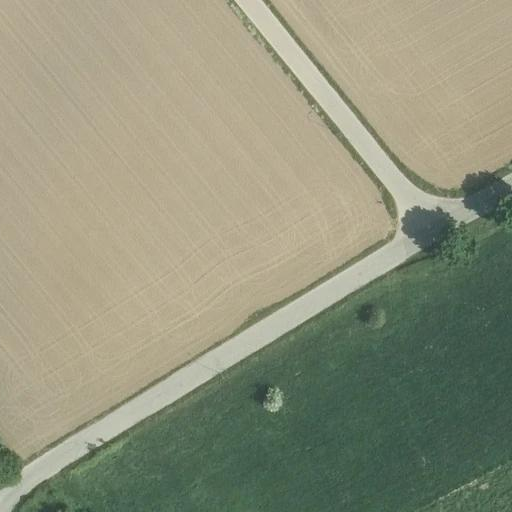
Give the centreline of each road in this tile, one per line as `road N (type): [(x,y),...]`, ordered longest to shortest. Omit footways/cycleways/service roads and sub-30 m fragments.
road 1 (unclassified): [(437,226),(36,470)]
road 2 (unclassified): [(437,226),(249,0)]
